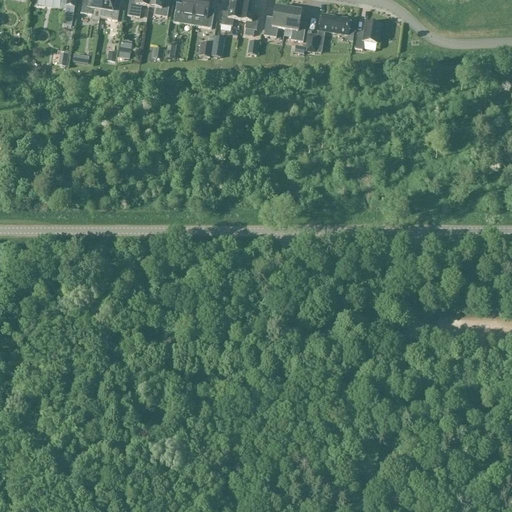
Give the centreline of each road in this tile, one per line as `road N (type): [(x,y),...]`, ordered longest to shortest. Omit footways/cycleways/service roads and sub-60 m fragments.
road 1 (tertiary): [(511,232),(0,231)]
road 2 (track): [(76,278),(511,286)]
road 3 (track): [(114,511),(107,397),(133,371),(349,370)]
road 4 (track): [(262,511),(264,493),(305,461),(311,389),(332,369)]
road 5 (residential): [(361,0),(390,6),(438,42),(511,43)]
road 6 (track): [(349,370),(511,376)]
road 7 (track): [(358,511),(349,370)]
